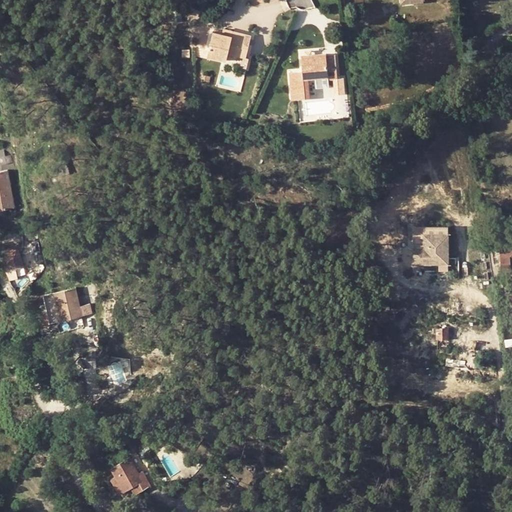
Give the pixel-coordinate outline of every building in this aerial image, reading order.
[(213,30),(207,54),(226,58),(227,52),(232,34),(222,32),(213,30)] [(232,34),(227,52),(245,56),(250,34),(233,30),(232,34)] [(289,72),(291,97),(309,96),(308,76),(316,76),(328,75),(329,78),(337,77),(335,54),(326,55),(325,52),(300,54),(302,70),(289,72)] [(393,63),(391,54),(380,57),(383,66),(393,63)] [(0,170),(0,208),(14,206),(8,169),(0,170)] [(446,264),(446,225),(410,225),(410,264),(446,264)] [(500,268),(510,267),(511,267),(511,247),(499,248),(500,268)] [(2,255),(6,270),(16,268),(24,266),(20,250),(16,248),(12,248),(6,250),(4,252),(2,255)] [(76,287),(44,295),(51,322),(82,316),(76,287)] [(436,327),(436,332),(436,337),(447,337),(446,327),(436,327)] [(111,466),(116,476),(124,491),(132,487),(143,480),(139,472),(130,456),(111,466)] [(151,485),(143,470),(139,472),(143,480),(132,487),(135,493),(151,485)] [(119,494),(124,491),(116,476),(111,478),(119,494)]
